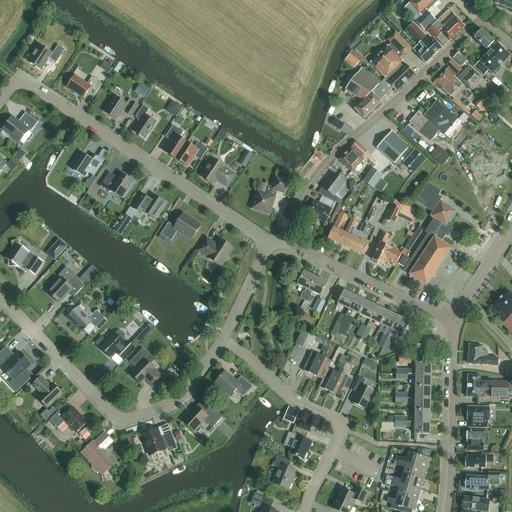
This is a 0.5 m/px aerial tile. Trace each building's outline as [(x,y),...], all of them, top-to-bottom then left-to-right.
[(430,9),(439,1),(437,0),(412,0),(403,9),(424,31),(436,20),(427,12),(430,9)] [(470,8),(474,4),(470,0),(462,0),(470,8)] [(511,0),(497,0),(496,4),(511,10),(511,0)] [(402,9),(397,14),(401,18),(406,13),(402,9)] [(453,15),(442,25),(437,21),(431,26),(428,30),(436,39),(442,33),(449,41),(465,27),(453,15)] [(441,48),(432,38),(429,41),(413,24),(406,31),(419,44),(413,50),(416,53),(425,63),(441,48)] [(487,50),(489,52),(497,44),(494,42),(481,30),(474,38),(487,50)] [(388,40),(392,44),(389,47),(388,46),(371,63),(385,78),(403,61),(399,58),(402,55),(403,56),(411,48),(395,33),(388,40)] [(497,44),(489,52),(479,62),(474,67),(484,76),(489,71),(493,74),(510,56),(497,43),(497,44)] [(65,50),(58,46),(52,54),(39,45),(28,62),(41,71),(49,59),(56,64),(65,50)] [(365,61),(352,50),(349,54),(359,62),(362,64),(365,61)] [(462,67),(468,61),(459,53),(453,58),(462,67)] [(355,67),(359,62),(349,54),(345,59),(355,67)] [(457,75),(462,71),(451,61),(447,65),(449,67),(447,69),(434,83),(441,90),(443,89),(451,96),(462,85),(454,77),(457,75)] [(396,91),(414,74),(403,62),(374,90),(383,98),(393,88),(396,91)] [(112,69),(108,66),(104,71),(109,74),(112,69)] [(471,89),(481,78),(469,66),(458,78),(471,89)] [(362,69),(357,75),(356,74),(345,90),(358,99),(355,102),(359,106),(355,110),(364,119),(381,103),(372,94),(372,93),(381,83),(362,69)] [(102,84),(92,77),(87,84),(74,76),(67,88),(83,99),(87,93),(94,97),(102,84)] [(149,91),(144,88),(140,94),(145,97),(149,91)] [(127,104),(115,97),(105,113),(116,120),(123,110),(126,112),(125,113),(131,117),(138,106),(132,102),(129,107),(126,105),(127,104)] [(174,101),(168,111),(176,117),(183,106),(174,101)] [(419,112),(409,123),(421,133),(421,132),(431,141),(440,131),(448,138),(461,123),(437,102),(424,117),(419,112)] [(149,110),(143,106),(135,117),(141,121),(134,132),(145,140),(156,123),(145,116),(149,110)] [(479,122),(483,118),(475,111),(471,116),(479,122)] [(38,123),(26,113),(18,122),(12,118),(3,129),(20,143),(29,131),(30,132),(38,123)] [(184,120),(179,116),(174,122),(180,126),(184,120)] [(340,131),(344,125),(336,119),(332,125),(340,131)] [(462,130),(468,134),(472,126),(467,123),(462,130)] [(47,130),(53,134),(56,129),(51,125),(47,130)] [(175,161),(187,143),(179,138),(183,132),(173,126),(165,137),(171,141),(164,152),(176,159),(175,160),(175,161)] [(407,126),(404,131),(411,137),(414,132),(407,126)] [(392,132),(377,149),(394,164),(404,173),(408,168),(414,173),(425,161),(409,146),(409,147),(392,132)] [(213,142),(208,139),(205,144),(209,147),(213,142)] [(194,148),(187,143),(175,161),(176,160),(188,168),(195,157),(200,161),(208,149),(198,142),(194,148)] [(352,172),(355,169),(356,171),(359,170),(361,168),(361,165),(360,164),(362,162),(363,163),(367,159),(371,156),(368,153),(357,142),(339,160),(352,172)] [(450,157),(438,146),(430,155),(443,166),(450,157)] [(253,155),(248,152),(240,164),(245,168),(253,155)] [(103,162),(96,157),(93,161),(81,153),(80,153),(82,155),(73,170),(71,168),(70,169),(85,178),(88,173),(94,176),(103,162)] [(224,169),(225,167),(213,159),(201,177),(213,185),(217,180),(227,187),(235,175),(224,169)] [(11,160),(7,165),(14,171),(18,166),(11,160)] [(372,168),(363,181),(373,189),(383,176),(372,168)] [(133,182),(121,174),(118,179),(109,173),(100,187),(109,193),(110,191),(121,199),(133,182)] [(339,204),(341,201),(334,195),(344,182),(334,173),(322,188),(318,194),(331,200),(339,204)] [(289,181),(276,177),(272,188),(267,186),(264,193),(257,191),(251,210),(270,216),(276,197),(275,197),(277,192),(284,194),(289,181)] [(355,187),(349,182),(344,188),(351,193),(355,187)] [(455,211),(440,202),(442,198),(438,196),(441,191),(428,183),(416,202),(433,213),(430,217),(434,219),(425,232),(427,234),(403,271),(410,275),(410,276),(414,279),(415,279),(426,286),(434,274),(436,275),(445,261),(443,260),(451,249),(441,242),(451,227),(446,224),(455,211)] [(150,200),(142,194),(132,208),(142,215),(143,212),(154,219),(165,203),(154,196),(150,200)] [(84,202),(90,205),(94,199),(88,196),(84,202)] [(333,210),(336,204),(322,197),(319,204),(312,201),(306,214),(325,224),(332,210),(333,210)] [(394,225),(401,209),(393,205),(386,221),(394,225)] [(128,211),(125,216),(130,219),(133,214),(128,211)] [(340,245),(345,233),(339,230),(342,223),(344,224),(347,216),(341,213),(337,221),(333,228),(328,239),(340,245)] [(200,227),(183,215),(175,227),(168,223),(161,235),(158,238),(164,242),(167,239),(171,242),(178,231),(191,240),(200,227)] [(353,228),(357,221),(352,218),(348,226),(353,228)] [(483,223),(480,227),(488,232),(490,227),(483,223)] [(365,234),(369,226),(364,224),(360,232),(365,234)] [(345,233),(340,245),(351,250),(357,239),(351,236),(355,229),(353,228),(348,226),(345,233)] [(423,229),(419,226),(404,248),(409,251),(423,229)] [(389,235),(383,233),(376,248),(378,249),(372,260),(384,266),(386,260),(396,265),(401,254),(391,249),(392,249),(384,245),(389,235)] [(221,267),(233,248),(220,240),(216,245),(206,238),(197,251),(207,258),(221,267)] [(368,245),(357,239),(351,250),(363,256),(368,245)] [(55,260),(67,247),(59,240),(47,253),(55,260)] [(34,275),(43,263),(35,257),(29,253),(19,247),(18,241),(12,242),(13,248),(6,259),(8,260),(9,264),(12,263),(12,264),(14,264),(14,263),(16,263),(16,262),(18,264),(16,266),(19,268),(21,265),(27,268),(26,270),(34,275)] [(409,258),(404,255),(398,264),(403,267),(409,258)] [(53,277),(49,272),(45,277),(49,281),(53,277)] [(304,301),(315,277),(304,272),(297,285),(306,289),(304,293),(303,292),(300,298),(304,301)] [(97,274),(91,280),(91,283),(97,281),(97,280),(102,278),(98,273),(97,274)] [(62,278),(48,293),(59,304),(69,293),(74,297),(85,286),(74,276),(67,283),(62,278)] [(327,283),(315,277),(304,301),(309,303),(312,296),(310,296),(312,292),(321,297),(327,283)] [(338,305),(349,310),(355,296),(344,291),(338,305)] [(511,294),(509,291),(491,307),(500,317),(499,318),(503,323),(502,324),(511,334),(511,294)] [(359,315),(366,302),(355,296),(349,310),(345,317),(340,328),(337,333),(344,337),(353,318),(351,317),(353,312),(359,315)] [(325,303),(317,299),(313,310),(320,314),(325,303)] [(370,320),(376,307),(366,302),(359,315),(370,320)] [(83,332),(84,330),(88,335),(95,328),(96,328),(105,319),(104,318),(101,315),(96,311),(93,314),(81,303),(77,308),(68,318),(83,332)] [(381,325),(387,312),(376,307),(370,320),(381,325)] [(381,325),(391,330),(398,317),(387,312),(381,325)] [(345,317),(341,315),(336,326),(340,328),(345,317)] [(402,336),(409,322),(398,317),(391,330),(388,337),(382,348),(387,350),(396,333),(402,336)] [(361,338),(366,327),(362,324),(356,335),(361,338)] [(366,340),(371,329),(366,327),(361,338),(366,340)] [(134,340),(139,345),(147,336),(142,331),(134,340)] [(316,338),(302,331),(296,344),(310,351),(316,338)] [(115,334),(114,334),(100,348),(111,359),(116,353),(124,361),(135,350),(134,349),(129,345),(126,342),(124,340),(125,339),(125,335),(121,332),(117,332),(115,334)] [(388,337),(383,335),(378,346),(382,348),(388,337)] [(326,347),(329,341),(323,339),(321,344),(326,347)] [(497,366),(498,358),(486,358),(487,351),(482,351),(483,346),(469,346),(468,364),(497,366)] [(14,380),(30,365),(20,353),(15,357),(6,349),(0,354),(0,365),(3,368),(14,380)] [(153,388),(163,378),(154,370),(155,369),(154,369),(150,365),(149,364),(145,360),(149,355),(143,349),(130,362),(137,368),(131,375),(141,384),(145,380),(153,388)] [(184,351),(178,357),(186,365),(192,359),(184,351)] [(303,371),(313,376),(322,357),(312,352),(303,371)] [(328,369),(332,362),(322,357),(313,376),(322,380),(323,380),(328,369)] [(408,375),(416,375),(431,375),(431,363),(416,363),(416,369),(396,369),(396,375),(408,375)] [(369,369),(363,366),(359,374),(366,377),(369,369)] [(338,373),(328,369),(323,380),(322,380),(319,387),(329,392),(338,373)] [(243,398),(253,387),(241,377),(236,382),(225,372),(215,383),(230,397),(235,391),(243,398)] [(348,378),(338,373),(329,392),(339,397),(343,387),(348,389),(353,380),(348,378)] [(416,375),(416,387),(430,387),(431,375),(416,375)] [(508,382),(492,381),(480,381),(480,376),(468,376),(467,398),(476,398),(480,398),(480,392),(491,392),(491,398),(507,398),(508,382)] [(47,408),(62,394),(53,384),(50,386),(41,377),(33,385),(42,395),(38,398),(47,408)] [(364,409),(373,391),(363,386),(365,380),(359,377),(353,391),(358,394),(353,404),(364,409)] [(21,391),(27,386),(23,382),(17,387),(21,391)] [(416,387),(415,399),(430,399),(430,387),(416,387)] [(415,399),(415,411),(430,411),(430,399),(415,399)] [(50,420),(54,424),(58,429),(62,424),(65,422),(68,424),(76,433),(85,424),(87,423),(73,408),(67,402),(59,410),(60,411),(50,420)] [(211,406),(209,409),(204,414),(197,407),(183,422),(193,432),(204,420),(213,428),(223,417),(211,406)] [(57,410),(54,407),(48,413),(51,416),(57,410)] [(467,407),(467,420),(469,420),(469,428),(487,429),(487,420),(489,420),(489,408),(467,407)] [(415,423),(430,423),(430,411),(415,411),(415,423)] [(298,420),(296,424),(292,434),(289,433),(284,445),(292,448),(289,454),(304,460),(307,452),(308,453),(312,443),(306,440),(309,432),(309,433),(312,425),(298,420)] [(430,435),(430,423),(415,423),(395,422),(395,423),(386,423),(386,427),(415,427),(415,435),(430,435)] [(85,429),(79,434),(85,441),(91,436),(85,429)] [(160,436),(157,429),(142,435),(150,456),(165,451),(165,450),(169,449),(170,452),(177,449),(171,432),(160,436)] [(487,445),(487,438),(484,438),(484,431),(466,431),(466,443),(468,443),(467,451),(484,451),(484,445),(487,445)] [(103,452),(113,442),(105,433),(95,443),(94,442),(81,454),(92,465),(92,468),(97,472),(99,472),(102,475),(114,464),(103,452)] [(412,466),(426,470),(429,459),(409,453),(408,460),(400,458),(399,462),(412,466)] [(288,490),(296,472),(288,469),(291,462),(277,456),(273,466),(279,469),(272,484),(288,490)] [(493,463),(493,457),(468,456),(468,459),(466,459),(466,468),(485,469),(485,463),(493,463)] [(405,468),(403,474),(423,480),(426,470),(399,462),(398,466),(405,468)] [(499,483),(499,473),(488,472),(488,477),(467,477),(466,479),(465,479),(465,489),(487,490),(488,485),(494,485),(494,483),(499,483)] [(387,481),(393,482),(420,490),(423,480),(403,474),(402,480),(394,478),(387,476),(385,480),(387,481)] [(399,489),(398,495),(417,501),(420,490),(393,482),(387,481),(386,485),(392,486),(392,487),(399,489)] [(336,499),(353,507),(356,501),(364,505),(369,494),(356,488),(353,495),(341,489),(336,499)] [(276,511),(270,510),(273,504),(274,501),(272,500),(274,497),(260,492),(259,495),(255,493),(250,504),(255,506),(262,509),(260,511),(276,511)] [(417,501),(398,495),(396,501),(388,499),(387,503),(414,511),(417,501)] [(505,496),(501,496),(501,498),(493,497),(492,503),(500,504),(505,505),(505,496)] [(481,511),(487,511),(489,500),(464,497),(463,510),(481,511)] [(350,511),(353,507),(336,499),(331,509),(338,511),(350,511)]
